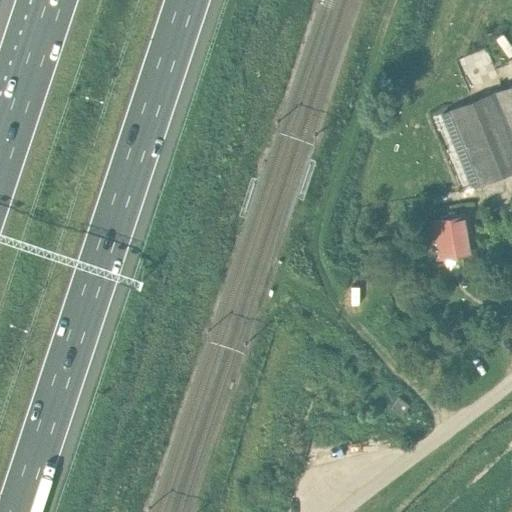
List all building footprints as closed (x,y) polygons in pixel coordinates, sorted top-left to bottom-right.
[(511,83),(496,90),(511,130),(511,83)] [(511,169),(511,130),(496,90),(451,108),(481,182),(511,169)] [(421,210),(412,211),(414,221),(416,221),(423,219),(421,210)] [(468,212),(433,218),(437,242),(439,257),(462,253),(474,251),(471,234),(480,232),(479,227),(479,223),(470,224),(468,212)] [(395,318),(392,334),(419,339),(422,321),(423,317),(418,317),(395,313),(395,318)] [(399,410),(401,412),(409,403),(399,395),(392,405),(399,410)]
